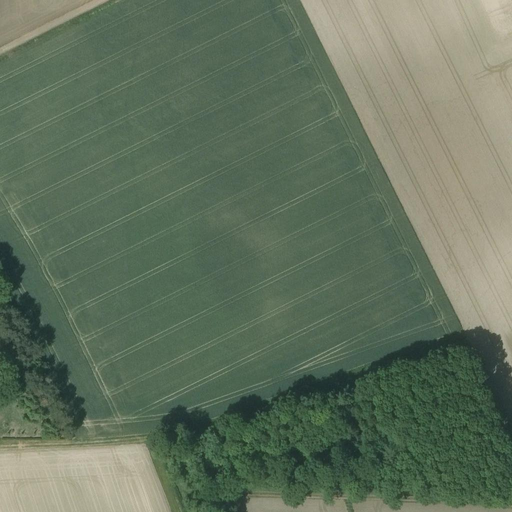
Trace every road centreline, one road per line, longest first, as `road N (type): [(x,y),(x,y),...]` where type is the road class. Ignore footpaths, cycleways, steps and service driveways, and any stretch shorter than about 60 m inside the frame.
road 1 (track): [(195,435),(249,495),(511,505)]
road 2 (track): [(0,449),(165,439),(271,416)]
